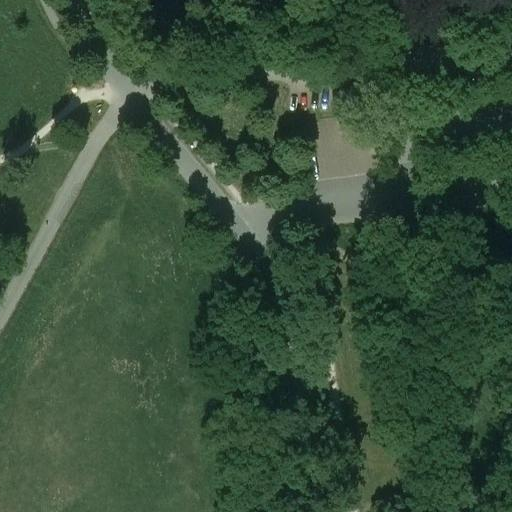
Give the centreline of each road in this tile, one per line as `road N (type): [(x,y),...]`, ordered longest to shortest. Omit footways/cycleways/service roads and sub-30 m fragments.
road 1 (unclassified): [(235,230),(263,264),(285,317),(315,511)]
road 2 (unclassified): [(235,230),(254,218),(308,210),(511,191)]
road 3 (unclassified): [(0,321),(126,94)]
road 4 (unclassified): [(126,94),(235,230)]
